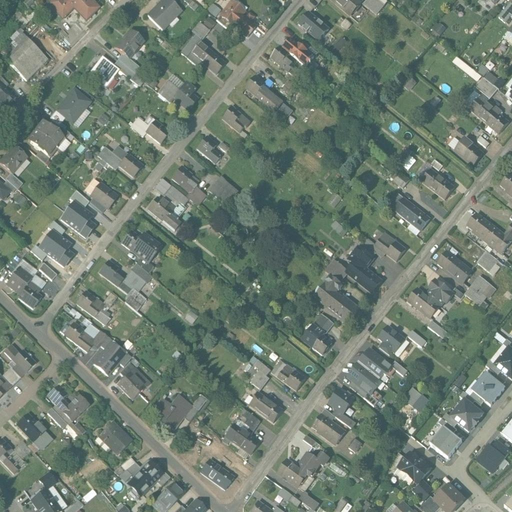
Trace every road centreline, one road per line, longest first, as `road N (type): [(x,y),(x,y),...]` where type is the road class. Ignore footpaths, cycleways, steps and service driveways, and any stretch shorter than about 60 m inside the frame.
road 1 (residential): [(511,147),(330,374),(233,511)]
road 2 (residential): [(35,332),(299,0)]
road 3 (residential): [(64,357),(226,511)]
road 4 (residential): [(130,0),(0,129)]
road 5 (residential): [(511,402),(452,476),(481,507)]
